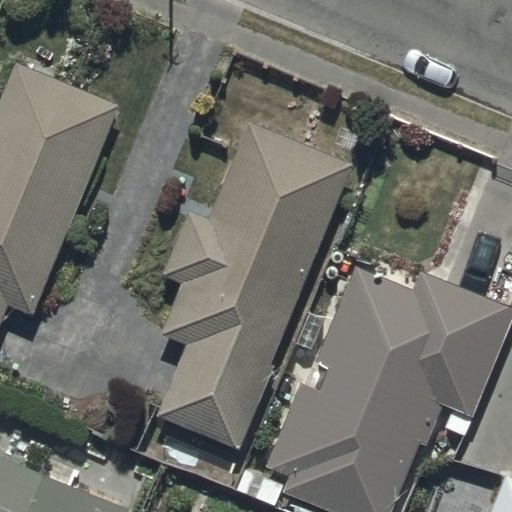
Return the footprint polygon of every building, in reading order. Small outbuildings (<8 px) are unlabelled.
[(34,315),(119,106),(17,64),(0,105),(0,323),(8,305),(34,315)] [(239,446),(351,165),(251,126),(214,220),(190,210),(164,275),(182,282),(161,335),(186,345),(158,414),(239,446)] [(414,290),(356,266),(316,362),(331,368),(320,392),(300,384),(266,466),(291,476),(285,492),(333,511),(391,511),(420,444),(427,447),(444,406),(472,418),(511,322),(511,308),(422,271),(414,290)] [(0,511),(122,511),(0,462),(0,511)] [(511,511),(511,482),(503,478),(488,511),(511,511)]
